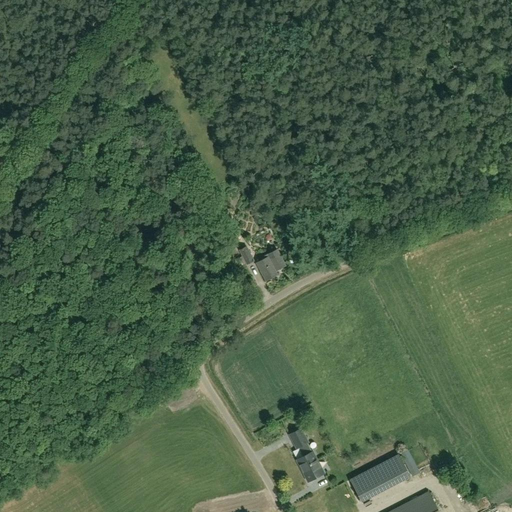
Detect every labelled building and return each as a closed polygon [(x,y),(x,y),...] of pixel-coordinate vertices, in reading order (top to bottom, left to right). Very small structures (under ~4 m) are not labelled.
[(235,232),(226,215),(219,219),(234,247),(241,243),(235,232)] [(255,261),(247,246),(239,250),(247,265),(249,264),(255,261)] [(256,263),(264,278),(266,281),(278,275),(276,271),(286,266),(281,256),(280,257),(277,250),(259,259),(260,261),(256,263)] [(255,436),(257,440),(295,422),(288,409),(271,417),(276,426),(255,436)] [(308,443),(301,429),(290,434),(297,449),(299,448),(303,457),(297,460),(308,482),(324,474),(313,452),(312,452),(307,443),(308,443)] [(398,454),(350,479),(361,501),(410,476),(398,454)] [(439,511),(429,493),(392,511),(439,511)]
